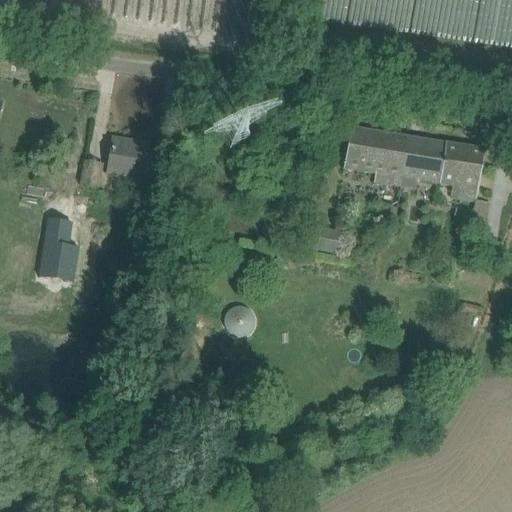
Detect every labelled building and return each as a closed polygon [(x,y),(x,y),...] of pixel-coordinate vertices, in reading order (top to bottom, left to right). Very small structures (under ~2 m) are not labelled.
[(347,148),(343,170),(375,175),(402,180),(408,138),(350,129),(347,148)] [(408,138),(402,180),(453,187),(451,198),(457,199),(475,202),(480,170),(484,150),(408,138)] [(113,148),(110,168),(108,178),(145,182),(150,154),(113,148)] [(56,199),(48,245),(44,244),(37,284),(69,289),(75,250),(71,249),(79,203),(56,199)] [(342,231),(307,226),(301,254),(315,256),(316,251),(339,255),(342,231)] [(170,251),(163,279),(192,287),(200,259),(170,251)] [(225,319),(224,322),(224,325),(225,328),(227,331),(228,333),(231,335),(233,337),(236,338),(239,338),(242,338),(245,337),(248,336),(251,334),(253,332),(254,329),(255,327),(256,324),(255,321),(255,318),(254,316),(252,313),(250,311),(248,309),(246,308),(243,307),(240,307),(237,307),(234,308),(232,309),(229,311),(227,314),(226,316),(225,319)] [(403,335),(423,335),(423,314),(403,314),(403,335)]
